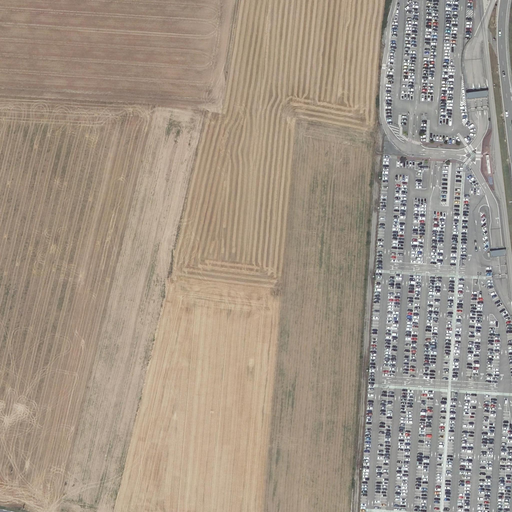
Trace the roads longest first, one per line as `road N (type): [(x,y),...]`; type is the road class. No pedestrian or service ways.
road 1 (track): [(355,511),(377,156)]
road 2 (primary): [(504,0),(511,134)]
